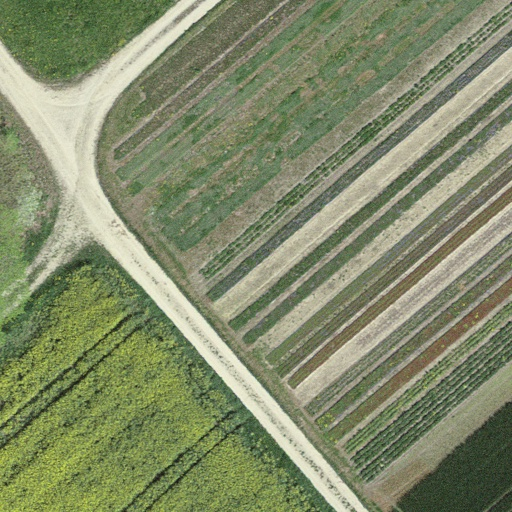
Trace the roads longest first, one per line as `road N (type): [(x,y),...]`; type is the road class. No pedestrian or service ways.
road 1 (track): [(0,57),(61,134),(78,180),(359,511)]
road 2 (track): [(202,0),(98,87),(61,134)]
road 3 (track): [(0,304),(57,247),(78,180)]
